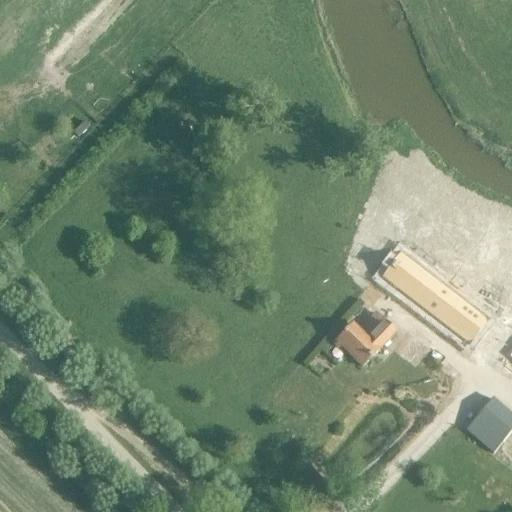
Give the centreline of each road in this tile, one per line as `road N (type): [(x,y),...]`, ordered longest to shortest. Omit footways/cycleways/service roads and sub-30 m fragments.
road 1 (unclassified): [(216,511),(133,439),(57,392)]
road 2 (unclassified): [(177,511),(57,392)]
